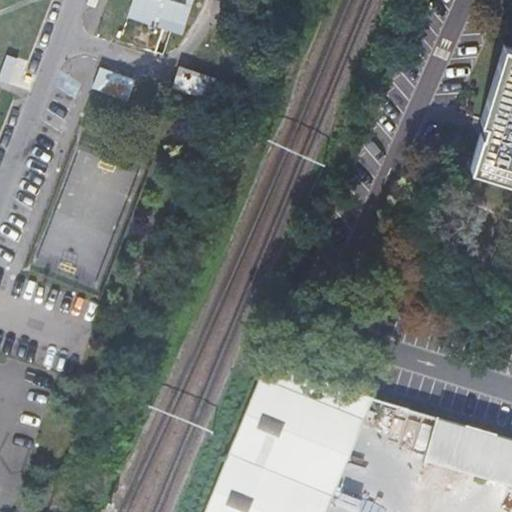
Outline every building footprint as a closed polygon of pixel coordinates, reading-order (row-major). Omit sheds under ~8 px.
[(133,0),(129,13),(180,30),(188,5),(193,7),(195,0),(133,0)] [(511,43),(507,42),(507,44),(511,45),(511,57),(504,82),(492,118),(483,115),(483,116),(489,119),(486,130),(484,130),(474,163),(475,163),(477,159),(511,170),(511,43)] [(511,45),(507,44),(495,79),(483,115),(492,118),(504,82),(511,57),(511,45)] [(101,65),(97,86),(133,94),(138,73),(101,65)] [(210,78),(181,68),(176,84),(205,93),(210,78)] [(511,175),(511,172),(511,170),(477,159),(475,163),(511,175)] [(201,511),(325,511),(368,409),(375,412),(380,398),(264,362),(256,379),(201,511)] [(511,437),(438,418),(426,464),(511,486),(511,437)]
